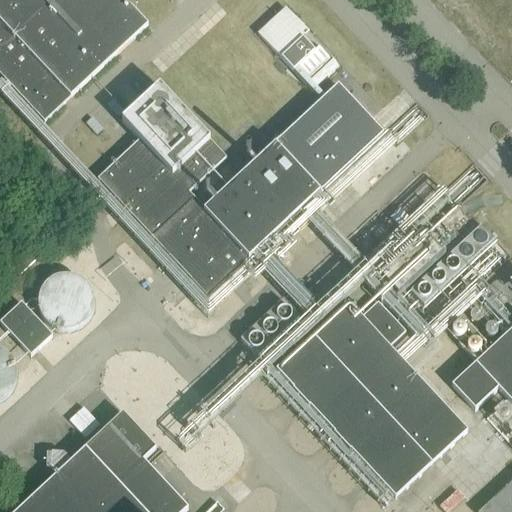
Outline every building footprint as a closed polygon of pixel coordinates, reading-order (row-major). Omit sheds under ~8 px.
[(148,27),(122,0),(0,0),(0,76),(44,123),(148,27)] [(285,10),(258,36),(312,93),(339,68),(285,10)] [(337,88),(205,211),(189,194),(226,160),(159,88),(121,123),(138,141),(96,180),(207,299),(382,137),(337,88)] [(400,210),(390,219),(399,228),(408,219),(400,210)] [(319,220),(313,226),(318,231),(324,226),(319,220)] [(498,391),(507,401),(511,405),(511,287),(511,288),(511,289),(511,331),(452,388),(475,413),(498,391)] [(0,325),(31,358),(52,338),(22,305),(0,325)] [(361,320),(348,305),(276,373),(395,501),(467,434),(389,350),(406,335),(378,305),(361,320)] [(53,406),(87,442),(101,430),(67,393),(53,406)] [(186,511),(188,510),(143,462),(156,451),(123,415),(71,463),(63,455),(52,455),(51,470),(54,470),(59,475),(18,511),(186,511)] [(511,511),(511,482),(480,511),(511,511)]
